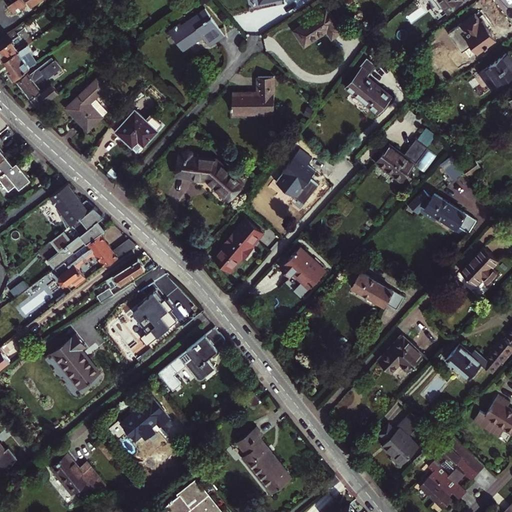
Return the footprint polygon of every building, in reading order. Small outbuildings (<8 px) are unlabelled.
[(441,3),(438,0),(431,0),(430,1),(435,7),(437,5),(442,12),(448,7),(444,1),(441,3)] [(438,0),(441,3),(444,1),(448,7),(450,9),(462,0),(438,0)] [(183,50),(192,44),(191,42),(203,34),(211,44),(225,34),(205,7),(201,10),(202,12),(188,21),(187,20),(170,31),(183,50)] [(343,29),(327,8),(295,31),(306,46),(328,30),(332,37),(343,29)] [(482,18),(479,20),(475,15),(452,31),(456,37),(459,35),(467,46),(471,43),(477,50),(496,37),(482,18)] [(23,25),(16,30),(22,38),(29,34),(23,25)] [(0,57),(1,59),(4,57),(27,41),(32,38),(29,34),(22,38),(16,30),(15,27),(5,34),(0,36),(0,57)] [(7,67),(13,76),(28,66),(37,59),(29,48),(31,46),(27,41),(4,57),(9,66),(7,67)] [(511,59),(507,52),(480,72),(486,80),(493,75),(499,83),(511,73),(511,59)] [(15,79),(35,109),(57,94),(49,83),(47,84),(39,89),(37,86),(36,86),(33,81),(43,73),(45,76),(57,67),(58,68),(59,68),(51,57),(28,73),(26,71),(15,79)] [(378,117),(392,102),(367,79),(376,69),(369,61),(361,69),(363,71),(348,88),(378,117)] [(89,129),(108,111),(96,97),(107,86),(99,77),(68,106),(89,129)] [(232,115),(274,115),(274,79),(258,78),(258,94),(233,94),(232,115)] [(162,123),(139,104),(116,131),(137,149),(139,149),(162,123)] [(405,153),(391,142),(377,160),(402,179),(416,162),(417,162),(430,146),(418,137),(405,153)] [(311,180),(309,179),(315,171),(307,164),(312,158),(300,149),(283,171),(303,187),(305,185),(307,186),(311,180)] [(179,155),(177,175),(192,177),(191,179),(203,180),(203,179),(206,179),(228,201),(242,186),(215,159),(194,156),(194,153),(193,152),(192,151),(190,150),(188,150),(187,150),(185,150),(184,151),(182,152),(182,155),(179,155)] [(449,150),(439,161),(452,179),(464,170),(462,168),(449,150)] [(14,163),(6,154),(0,159),(0,177),(10,190),(17,184),(20,187),(31,178),(17,160),(14,163)] [(464,170),(469,177),(482,168),(475,158),(462,168),(464,170)] [(67,182),(48,195),(62,212),(59,215),(65,228),(72,223),(94,206),(86,199),(82,202),(67,182)] [(409,203),(417,211),(420,208),(422,209),(421,210),(434,218),(437,214),(457,226),(455,228),(466,234),(468,230),(469,230),(477,217),(435,192),(432,197),(429,195),(430,193),(424,187),(409,203)] [(104,215),(94,206),(72,223),(80,234),(71,241),(65,232),(52,242),(57,250),(46,259),(52,268),(99,232),(103,229),(97,221),(104,215)] [(262,233),(244,218),(212,257),(230,272),(262,233)] [(99,232),(52,268),(57,274),(56,280),(59,284),(66,284),(70,290),(85,278),(78,270),(79,263),(90,255),(95,256),(103,266),(136,244),(134,242),(132,244),(128,238),(112,250),(99,232)] [(293,271),(309,286),(325,269),(300,245),(279,266),(288,275),(293,271)] [(460,271),(474,284),(481,276),(488,283),(492,278),(494,280),(496,277),(494,276),(497,273),(490,267),(496,260),(482,247),(460,271)] [(111,279),(114,284),(120,281),(121,282),(143,267),(138,259),(106,280),(107,282),(111,279)] [(402,294),(360,268),(351,283),(382,302),(384,300),(395,307),(402,294)] [(90,299),(95,306),(113,294),(108,287),(96,295),(96,296),(90,299)] [(164,299),(156,290),(148,297),(147,296),(138,303),(140,306),(133,311),(140,320),(138,321),(146,332),(140,336),(147,345),(177,320),(169,310),(173,307),(165,298),(164,299)] [(174,374),(186,365),(196,377),(197,379),(199,379),(201,379),(202,378),(215,368),(207,358),(222,345),(223,343),(224,340),(223,338),(222,335),(215,326),(158,372),(172,390),(179,384),(180,383),(180,381),(174,374)] [(487,357),(477,347),(473,351),(461,340),(448,354),(448,355),(470,375),(483,362),(493,371),(511,351),(511,331),(510,333),(511,334),(507,339),(506,338),(487,357)] [(75,333),(51,352),(79,387),(99,372),(82,350),(86,347),(75,333)] [(391,373),(399,364),(408,371),(413,365),(414,366),(416,364),(415,363),(423,354),(402,334),(395,341),(397,343),(386,354),(384,352),(377,360),(391,373)] [(0,365),(8,359),(0,348),(0,365)] [(261,399),(255,390),(246,397),(253,406),(261,399)] [(481,408),(474,419),(498,435),(504,427),(511,432),(511,405),(509,404),(511,399),(501,392),(487,412),(481,408)] [(4,450),(0,444),(0,397),(1,397),(0,395),(0,473),(4,468),(6,470),(15,457),(7,447),(4,450)] [(140,405),(118,424),(131,441),(153,423),(157,427),(164,421),(166,420),(147,396),(139,403),(140,405)] [(390,443),(387,446),(392,451),(391,453),(400,462),(419,442),(409,432),(416,425),(419,428),(424,422),(422,422),(409,410),(398,423),(399,424),(396,427),(388,419),(379,430),(387,437),(385,438),(390,443)] [(242,456),(271,493),(292,476),(260,437),(263,434),(256,425),(237,440),(246,452),(242,456)] [(455,436),(429,463),(435,469),(420,485),(444,507),(451,500),(447,496),(450,493),(452,492),(445,486),(451,479),(452,477),(456,481),(465,472),(472,479),(485,464),(455,436)] [(67,453),(51,466),(71,492),(87,480),(96,492),(105,485),(87,461),(79,467),(67,453)] [(452,492),(450,493),(457,500),(465,491),(451,479),(445,486),(452,492)] [(164,505),(169,511),(185,511),(190,508),(193,511),(222,511),(207,493),(206,495),(195,481),(164,505)] [(511,511),(511,502),(503,511),(511,511)]
